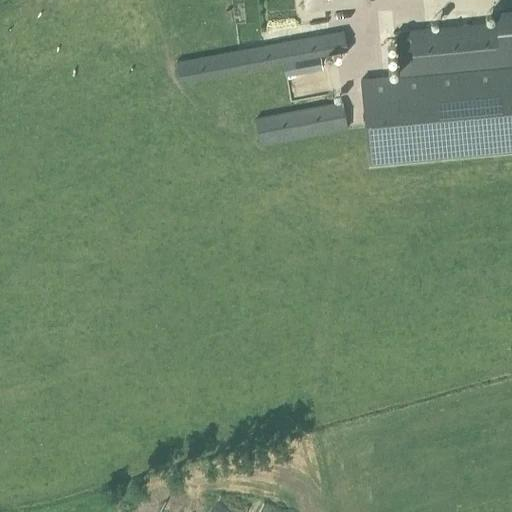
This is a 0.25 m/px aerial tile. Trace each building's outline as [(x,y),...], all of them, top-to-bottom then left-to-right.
[(228,0),(229,33),(256,32),(254,0),(228,0)] [(306,0),(308,9),(370,4),(369,0),(306,0)] [(511,10),(498,12),(499,23),(504,66),(511,65),(511,10)] [(403,76),(504,66),(499,23),(399,32),(403,76)] [(348,50),(345,30),(177,61),(181,83),(347,52),(348,50)] [(285,76),(287,76),(322,69),(320,57),(282,64),(285,76)] [(403,76),(363,80),(371,165),(511,152),(511,65),(504,66),(403,76)] [(347,128),(343,102),(255,118),(260,144),(347,128)]
